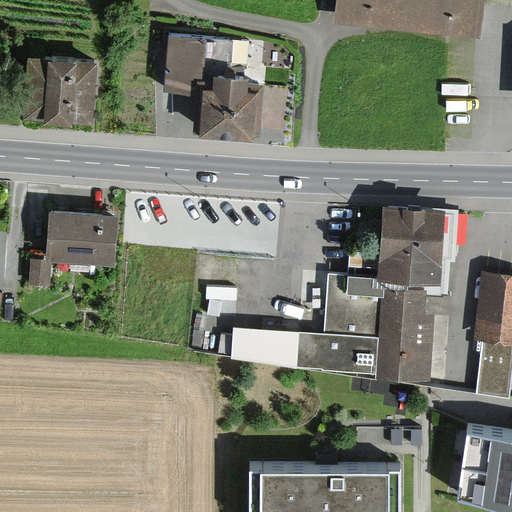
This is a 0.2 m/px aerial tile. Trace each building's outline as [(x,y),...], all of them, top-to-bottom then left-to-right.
[(483,0),(342,0),(341,19),(480,34),(483,0)] [(207,40),(171,38),(169,87),(199,88),(198,132),(256,134),(258,73),(206,72),(207,40)] [(98,61),(35,56),(31,114),(93,119),(98,61)] [(452,211),(378,208),(377,260),(349,259),(349,281),(327,280),(325,337),(294,336),(293,375),(431,379),(433,318),(449,319),(452,211)] [(119,215),(55,210),(52,258),(116,263),(119,215)] [(35,229),(34,259),(47,260),(48,230),(35,229)] [(511,273),(483,271),(477,336),(511,339),(511,273)] [(240,291),(213,290),(211,316),(239,318),(240,291)] [(511,427),(469,421),(458,490),(511,498),(511,427)] [(404,511),(404,464),(251,463),(251,511),(404,511)]
